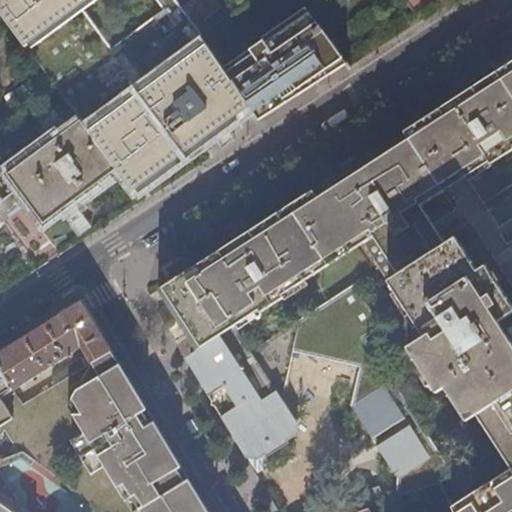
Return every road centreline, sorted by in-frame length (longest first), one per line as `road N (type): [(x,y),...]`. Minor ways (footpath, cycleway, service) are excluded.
road 1 (residential): [(480,0),(84,262)]
road 2 (residential): [(231,511),(84,262)]
